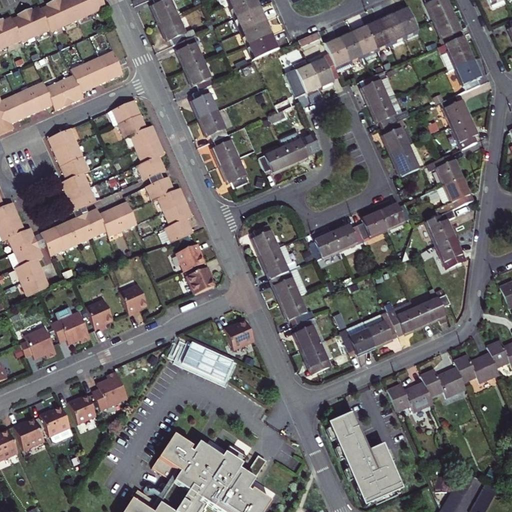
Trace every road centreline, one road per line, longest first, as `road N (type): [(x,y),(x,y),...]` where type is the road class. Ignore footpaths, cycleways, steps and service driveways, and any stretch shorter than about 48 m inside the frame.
road 1 (residential): [(295,190),(327,166),(313,113),(346,98),(385,189),(309,222)]
road 2 (residential): [(248,295),(0,404)]
road 3 (residential): [(297,406),(457,337),(472,318),(480,270)]
road 4 (residential): [(153,80),(216,223)]
road 5 (residential): [(32,134),(153,80)]
road 6 (residential): [(248,295),(297,406)]
